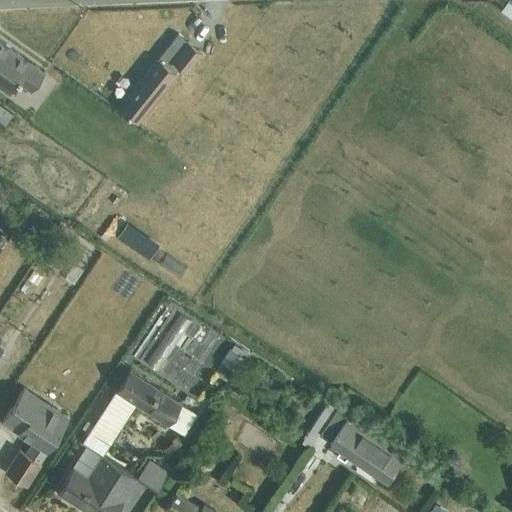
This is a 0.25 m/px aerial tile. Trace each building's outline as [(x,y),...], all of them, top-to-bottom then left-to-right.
[(159,58),(176,72),(180,67),(172,61),(188,41),(178,33),(159,58)] [(0,40),(0,82),(9,89),(16,79),(31,90),(44,72),(0,40)] [(172,61),(180,67),(186,71),(201,51),(188,41),(172,61)] [(176,72),(159,58),(119,107),(137,121),(176,72)] [(113,329),(132,290),(107,278),(88,317),(113,329)] [(72,316),(62,333),(79,343),(89,326),(72,316)] [(234,344),(221,361),(238,373),(248,359),(247,358),(249,353),(234,344)] [(24,401),(50,416),(70,379),(30,356),(0,409),(0,423),(9,428),(24,401)] [(115,511),(139,476),(137,475),(102,454),(135,403),(184,432),(197,412),(130,368),(93,422),(87,418),(81,427),(88,431),(81,441),(86,444),(57,490),(90,511),(115,511)] [(319,432),(336,407),(328,399),(301,441),(309,447),(319,432)] [(336,407),(319,432),(340,449),(337,453),(345,459),(348,454),(387,480),(404,454),(336,407)] [(232,422),(214,422),(214,437),(232,437),(232,422)] [(137,475),(139,476),(157,489),(169,471),(149,457),(137,475)] [(446,458),(437,471),(459,486),(468,472),(446,458)] [(176,490),(164,508),(169,511),(215,511),(217,510),(204,502),(202,506),(176,490)] [(435,502),(428,511),(448,511),(449,511),(435,502)]
